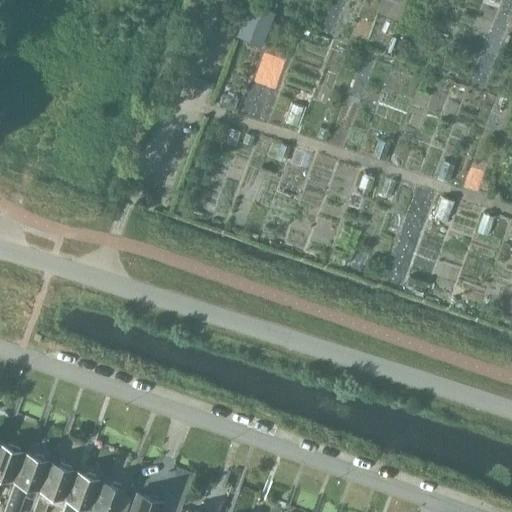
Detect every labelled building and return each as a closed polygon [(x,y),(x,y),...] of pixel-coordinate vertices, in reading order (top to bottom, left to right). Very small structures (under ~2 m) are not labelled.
[(237,36),(261,45),(274,12),(250,3),(237,36)] [(238,100),(223,94),(220,102),(235,108),(238,100)] [(285,121),(297,126),(305,105),(293,100),(285,121)] [(224,141),(236,145),(241,131),(229,127),(224,141)] [(318,137),(325,139),(328,130),(321,127),(318,137)] [(244,142),(251,145),(254,136),(247,134),(244,142)] [(373,156),(384,160),(391,143),(379,138),(373,156)] [(276,158),(286,161),(291,146),(281,143),(276,158)] [(437,178),(449,182),(455,165),(444,161),(437,178)] [(359,187),(370,191),(375,177),(364,173),(359,187)] [(391,196),(396,181),(387,178),(381,192),(391,196)] [(435,216),(448,221),(455,201),(443,196),(435,216)] [(478,232),(488,235),(494,217),(484,213),(478,232)] [(11,476),(21,451),(19,450),(19,447),(9,444),(8,446),(0,443),(0,475),(1,473),(11,476)] [(33,498),(46,460),(45,459),(44,456),(37,454),(34,456),(25,452),(3,511),(18,511),(24,495),(33,498)] [(63,495),(72,469),(70,469),(71,466),(61,462),(60,465),(51,462),(33,511),(35,511),(44,511),(52,491),(63,495)] [(89,504),(98,479),(96,478),(95,474),(88,472),(85,474),(76,471),(61,511),(72,511),(77,500),(89,504)] [(121,495),(124,488),(122,487),(121,484),(114,481),(111,483),(102,480),(91,511),(125,511),(130,499),(121,495)] [(130,511),(161,511),(165,502),(162,501),(160,497),(154,495),(150,497),(138,492),(130,511)]
